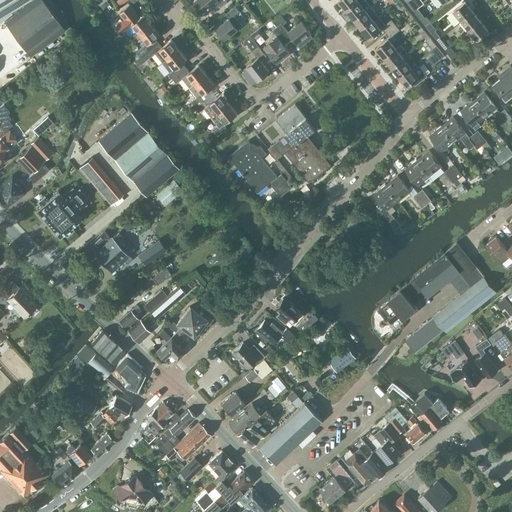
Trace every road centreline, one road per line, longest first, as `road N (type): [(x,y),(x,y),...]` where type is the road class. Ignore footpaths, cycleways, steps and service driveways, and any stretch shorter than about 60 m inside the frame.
road 1 (residential): [(346,38),(265,100),(241,94),(172,7),(175,0)]
road 2 (tertiary): [(165,380),(0,217)]
road 3 (residential): [(349,511),(511,383)]
road 4 (unclassified): [(165,380),(293,248)]
road 5 (tertiary): [(42,511),(109,458),(165,380)]
road 6 (residential): [(293,248),(407,115)]
road 7 (residential): [(266,483),(371,369)]
road 8 (tertiary): [(266,483),(165,380)]
road 9 (residential): [(407,115),(511,35)]
